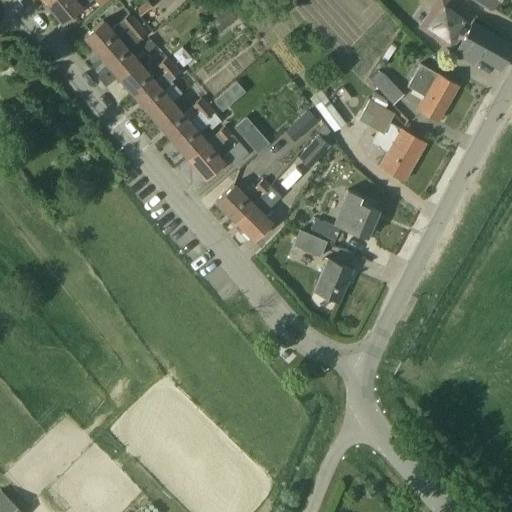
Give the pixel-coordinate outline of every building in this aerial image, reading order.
[(47,0),(43,4),(60,25),(79,9),(72,0),(47,0)] [(436,0),(417,27),(451,51),(459,39),(470,24),(474,17),(450,0),(436,0)] [(472,0),(490,11),(496,0),(472,0)] [(211,21),(219,30),(240,13),(233,3),(211,21)] [(129,13),(109,31),(101,22),(81,38),(99,59),(139,25),(129,13)] [(501,70),(511,53),(511,47),(477,22),(473,27),(470,24),(459,39),(462,42),(458,48),(474,60),(475,60),(471,57),(475,52),(501,70)] [(117,79),(136,63),(126,51),(140,39),(139,37),(145,32),(139,25),(99,59),(117,79)] [(163,74),(173,64),(167,57),(156,66),(163,74)] [(136,63),(117,79),(134,99),(153,83),(136,63)] [(407,86),(425,96),(417,109),(437,121),(458,87),(436,74),(437,73),(420,63),(407,86)] [(151,119),(170,103),(161,92),(173,81),(172,79),(180,72),(173,64),(163,74),(153,83),(134,99),(151,119)] [(403,93),(383,72),(382,73),(379,70),(369,79),(392,104),(403,93)] [(345,123),(321,90),(309,98),(334,131),(345,123)] [(402,181),(424,145),(399,130),(400,129),(389,122),(394,113),(383,107),(387,100),(373,93),(370,99),(369,99),(358,119),(378,130),(371,143),(386,152),(378,166),(402,181)] [(228,103),(221,94),(213,101),(221,110),(228,103)] [(170,103),(151,119),(168,139),(208,105),(201,97),(181,115),(170,103)] [(185,159),(204,142),(197,134),(208,125),(211,128),(220,120),(213,113),(215,112),(208,105),(168,139),(185,159)] [(294,142),(320,120),(310,108),(284,131),(294,142)] [(232,127),(254,153),(265,144),(243,118),(232,127)] [(222,164),(212,152),(224,142),(222,141),(231,133),(225,125),(205,143),(204,142),(185,159),(203,180),(222,164)] [(309,167),(330,145),(317,134),(297,156),(309,167)] [(232,166),(248,153),(238,142),(223,155),(232,166)] [(234,222),(252,205),(269,185),(263,178),(255,186),(252,183),(241,194),(231,185),(214,202),(234,222)] [(252,205),(234,222),(253,240),(270,222),(262,214),(280,196),(269,186),(270,185),(269,185),(252,205)] [(367,237),(378,209),(359,201),(361,195),(346,189),(332,222),(367,237)] [(311,229),(335,240),(339,229),(316,219),(311,229)] [(300,230),(294,245),(319,256),(326,241),(300,230)] [(339,301),(353,270),(328,259),(315,291),(339,301)] [(0,511),(22,511),(0,490),(0,511)]
